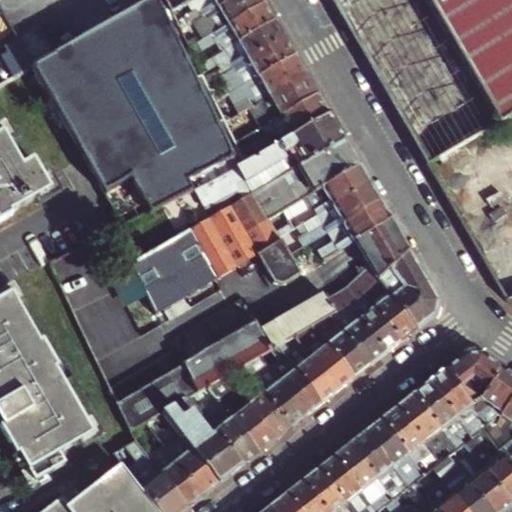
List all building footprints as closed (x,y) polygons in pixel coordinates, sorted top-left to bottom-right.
[(185,183),(234,160),(157,0),(152,0),(30,69),(106,197),(129,183),(148,214),(190,192),(185,183)] [(180,7),(191,0),(166,0),(172,11),(180,7)] [(181,30),(189,25),(232,0),(191,0),(199,12),(188,19),(180,7),(172,11),(181,30)] [(205,24),(212,35),(263,4),(260,0),(232,0),(189,25),(193,31),(205,24)] [(511,0),(343,0),(426,166),(511,123),(511,0)] [(199,66),(214,57),(273,21),(263,4),(212,35),(190,48),(199,66)] [(217,72),(220,77),(284,39),(273,21),(214,57),(222,69),(217,72)] [(235,74),(242,87),(293,56),(284,39),(220,77),(223,82),(235,74)] [(269,96),(305,75),(293,56),(242,87),(233,93),(239,104),(265,89),(269,96)] [(281,117),(317,96),(305,75),(269,96),(243,112),(250,123),(276,108),(281,117)] [(257,142),(263,153),(328,114),(317,96),(281,117),(269,124),(273,132),(257,142)] [(248,180),(255,192),(343,141),(328,114),(263,153),(246,163),(237,168),(243,179),(248,180)] [(0,233),(14,225),(13,222),(52,200),(34,169),(23,175),(4,141),(0,142),(0,233)] [(267,221),(286,210),(359,168),(343,141),(255,192),(232,206),(246,233),(267,221)] [(293,231),(297,228),(369,185),(359,168),(286,210),(291,218),(287,221),(293,231)] [(303,248),(327,234),(379,203),(369,185),(297,228),(303,237),(298,240),(303,248)] [(117,217),(132,207),(125,195),(110,204),(117,217)] [(322,262),(353,242),(390,220),(379,203),(327,234),(332,243),(316,252),(322,262)] [(157,316),(216,280),(257,254),(273,283),(282,285),(300,275),(267,221),(246,233),(232,206),(110,277),(123,302),(143,291),(157,316)] [(362,294),(377,280),(408,251),(390,220),(353,242),(366,264),(358,271),(360,275),(345,288),(326,298),(325,296),(261,332),(256,323),(243,330),(182,365),(119,409),(129,431),(145,422),(162,412),(188,397),(206,387),(224,376),(241,366),(260,356),(277,346),(293,337),(312,326),(329,316),(346,306),(355,301),(362,294)] [(434,316),(437,301),(408,251),(377,280),(416,330),(434,316)] [(182,365),(243,330),(216,280),(157,316),(168,339),(169,339),(182,365)] [(399,343),(416,330),(377,280),(362,294),(369,304),(374,310),(399,343)] [(384,355),(399,343),(374,310),(369,304),(362,294),(355,301),(346,306),(353,316),(358,322),(384,355)] [(13,451),(36,490),(67,472),(61,461),(95,442),(57,377),(60,375),(44,348),(41,349),(13,300),(0,307),(0,427),(3,433),(0,434),(11,453),(13,451)] [(369,367),(384,355),(358,322),(353,316),(346,306),(329,316),(336,326),(343,334),(369,367)] [(353,380),(369,367),(343,334),(336,326),(329,316),(312,326),(319,336),(327,346),(353,380)] [(336,392),(353,380),(327,346),(319,336),(312,326),(293,337),(300,346),(302,349),(311,343),(319,353),(311,359),(336,392)] [(322,404),(336,392),(311,359),(302,349),(300,346),(293,337),(277,346),(285,357),(296,371),(322,404)] [(280,366),(278,362),(285,357),(277,346),(260,356),(272,372),(280,366)] [(484,387),(487,389),(500,370),(479,355),(464,355),(445,371),(470,404),(475,400),(471,396),(484,387)] [(280,383),(272,372),(260,356),(241,366),(251,379),(252,380),(264,395),(264,396),(290,428),(306,416),(280,383)] [(274,441),(290,428),(264,396),(264,395),(252,380),(251,379),(241,366),(224,376),(233,389),(248,408),(274,441)] [(487,426),(498,418),(511,399),(511,378),(500,370),(487,389),(480,399),(489,406),(478,414),(487,426)] [(306,416),(322,404),(296,371),(280,383),(306,416)] [(474,409),(470,404),(445,371),(428,384),(455,419),(464,430),(471,439),(475,436),(482,430),(487,426),(478,414),(474,409)] [(259,453),(274,441),(248,408),(241,413),(226,394),(233,389),(224,376),(206,387),(259,453)] [(464,430),(455,419),(428,384),(413,396),(440,431),(449,442),(456,451),(464,444),(471,439),(464,430)] [(242,466),(259,453),(206,387),(188,397),(196,407),(200,404),(203,409),(200,411),(242,466)] [(424,443),(440,431),(413,396),(396,408),(424,443)] [(219,484),(242,466),(200,411),(203,409),(200,404),(196,407),(188,397),(162,412),(179,433),(219,484)] [(474,409),(478,414),(489,406),(480,399),(478,404),(474,409)] [(498,451),(511,438),(511,399),(498,418),(487,426),(482,430),(490,440),(498,451)] [(408,455),(424,443),(396,408),(381,420),(408,455)] [(413,463),(408,455),(381,420),(365,433),(392,468),(401,480),(408,488),(416,482),(424,476),(417,467),(413,463)] [(482,446),(490,440),(482,430),(475,436),(482,446)] [(203,497),(219,484),(179,433),(169,441),(182,457),(176,462),(203,497)] [(385,473),(392,468),(365,433),(349,445),(376,480),(385,473)] [(484,469),(511,505),(511,504),(511,469),(501,455),(492,463),(489,455),(482,446),(475,436),(471,439),(464,444),(471,452),(484,469)] [(511,438),(498,451),(501,455),(511,469),(511,438)] [(156,511),(183,511),(187,509),(160,474),(135,443),(134,441),(127,446),(142,466),(129,477),(137,488),(156,511)] [(441,462),(448,457),(456,451),(449,442),(433,455),(439,463),(441,462)] [(408,455),(413,463),(429,450),(424,443),(408,455)] [(490,511),(501,511),(511,505),(484,469),(476,475),(466,463),(463,465),(460,461),(471,452),(464,444),(456,451),(448,457),(467,482),(490,511)] [(386,492),(376,480),(349,445),(333,457),(376,511),(377,511),(385,506),(391,501),(392,500),(386,492)] [(187,509),(203,497),(176,462),(163,446),(153,453),(166,470),(160,474),(187,509)] [(424,476),(432,469),(439,463),(433,455),(417,467),(424,476)] [(376,511),(333,457),(317,470),(345,505),(353,499),(362,510),(359,511),(376,511)] [(465,511),(490,511),(467,482),(461,487),(441,462),(439,463),(432,469),(435,474),(451,494),(465,511)] [(394,485),(401,480),(392,468),(385,473),(394,485)] [(439,511),(465,511),(451,494),(444,500),(435,488),(431,490),(425,482),(435,474),(432,469),(424,476),(416,482),(426,494),(435,506),(439,511)] [(350,511),(345,505),(317,470),(301,482),(324,511),(350,511)] [(129,477),(126,472),(70,511),(65,504),(54,511),(156,511),(137,488),(129,477)] [(392,500),(401,494),(408,488),(401,480),(394,485),(386,492),(392,500)] [(299,511),(324,511),(301,482),(286,494),(299,511)] [(414,511),(439,511),(435,506),(427,511),(418,500),(426,494),(416,482),(408,488),(401,494),(410,506),(414,511)] [(299,511),(286,494),(270,507),(273,511),(299,511)] [(389,511),(414,511),(410,506),(402,511),(399,511),(391,501),(385,506),(389,511)]
